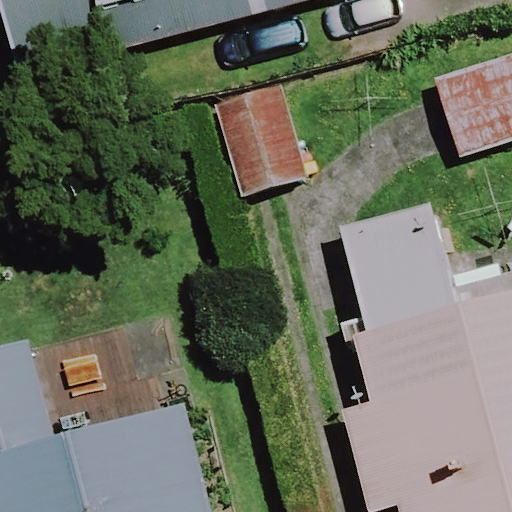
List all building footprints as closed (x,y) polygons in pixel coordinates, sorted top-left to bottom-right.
[(0,0),(0,17),(19,91),(96,71),(157,54),(360,0),(0,0)] [(511,56),(427,90),(464,183),(511,164),(511,56)] [(291,105),(214,128),(238,207),(315,184),(291,105)] [(367,511),(511,511),(511,266),(448,279),(436,220),(350,237),(368,328),(334,334),(340,368),(362,364),(370,407),(347,411),(367,511)] [(214,511),(190,417),(62,450),(37,352),(0,361),(0,511),(214,511)]
